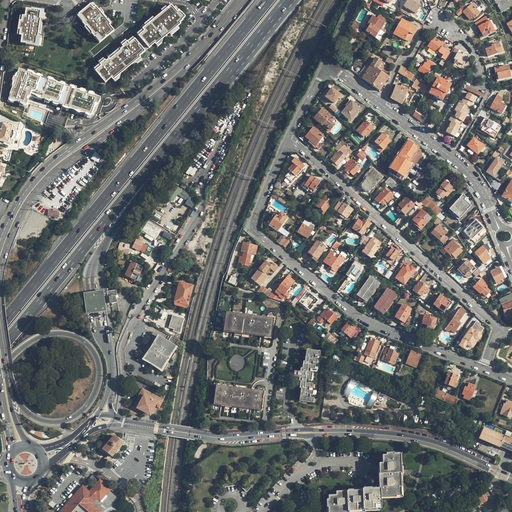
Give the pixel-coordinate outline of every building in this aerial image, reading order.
[(407,0),(401,10),(410,16),(412,13),(413,13),(418,4),(421,0),(407,0)] [(479,14),(476,17),(475,15),(472,18),(474,21),(484,12),(474,0),(466,7),(467,8),(472,4),(479,14)] [(511,0),(500,0),(495,3),(500,11),(511,3),(511,0)] [(511,6),(511,3),(500,11),(501,13),(511,6)] [(464,5),(455,13),(458,17),(462,13),(469,20),(475,15),(476,17),(479,14),(472,4),(467,8),(466,7),(464,5)] [(114,34),(92,6),(77,18),(99,47),(114,34)] [(172,6),(136,37),(150,53),(186,21),(172,6)] [(35,51),(40,15),(26,13),(25,20),(19,19),(16,39),(21,40),(19,48),(35,51)] [(376,19),(382,23),(385,18),(378,14),(376,19)] [(376,19),(372,16),(368,23),(370,24),(365,32),(375,38),(378,40),(378,42),(380,43),(381,42),(383,37),(382,36),(384,33),(383,32),(379,30),(381,28),(384,23),(382,23),(376,19)] [(394,33),(393,34),(404,40),(409,33),(412,36),(417,28),(400,18),(397,24),(398,25),(394,33)] [(489,21),(478,27),(482,35),(488,32),(489,35),(494,32),(492,26),(489,21)] [(358,25),(354,23),(351,30),(356,34),(359,30),(358,25)] [(449,48),(434,38),(428,48),(438,54),(439,53),(443,56),(441,58),(446,61),(450,54),(447,51),(449,48)] [(144,56),(132,41),(93,72),(105,87),(144,56)] [(489,48),(485,49),(487,57),(502,53),(498,43),(491,45),(491,47),(489,48)] [(386,46),(382,52),(388,57),(392,51),(386,46)] [(455,49),(452,55),(455,57),(454,60),(455,61),(452,67),(460,71),(463,67),(469,56),(469,55),(468,54),(466,53),(465,53),(465,54),(464,53),(463,56),(459,54),(460,51),(455,49)] [(370,65),(368,68),(373,72),(376,68),(377,69),(382,63),(375,58),(372,62),(370,65)] [(422,65),(418,72),(427,77),(435,65),(428,61),(427,64),(426,63),(424,66),(422,65)] [(402,67),(398,73),(413,82),(416,76),(402,67)] [(495,69),(497,81),(511,79),(509,67),(495,69)] [(365,73),(362,78),(366,81),(373,72),(368,68),(365,72),(365,73)] [(373,72),(366,81),(373,86),(382,72),(379,71),(377,69),(376,68),(373,72)] [(418,77),(413,86),(423,92),(421,95),(423,96),(413,116),(421,122),(427,115),(420,110),(429,94),(442,102),(451,86),(438,78),(441,73),(437,71),(430,85),(418,77)] [(382,72),(373,86),(380,92),(389,77),(382,72)] [(20,85),(21,87),(23,109),(41,117),(52,108),(50,89),(35,82),(34,77),(28,74),(20,80),(21,81),(20,81),(22,84),(20,85)] [(37,78),(34,77),(35,82),(50,89),(52,108),(41,117),(44,118),(56,109),(53,86),(37,80),(37,78)] [(457,85),(462,88),(461,89),(464,90),(464,89),(483,99),(485,96),(459,82),(457,85)] [(396,86),(390,100),(402,105),(408,92),(409,93),(411,89),(402,85),(401,88),(396,86)] [(328,89),(323,96),(335,105),(338,99),(340,101),(343,97),(332,89),(331,90),(330,89),(329,90),(328,89)] [(452,123),(446,133),(455,138),(477,98),(468,93),(465,99),(464,98),(462,103),(460,102),(449,121),(452,123)] [(492,113),(500,118),(501,115),(503,116),(508,107),(501,103),(503,99),(498,96),(490,109),(493,111),(492,113)] [(347,108),(341,114),(351,123),(355,119),(354,119),(362,110),(357,105),(356,106),(352,102),(352,103),(350,102),(346,107),(347,108)] [(332,105),(329,109),(335,113),(337,110),(332,105)] [(323,109),(314,119),(329,133),(335,127),(333,124),(336,121),(323,109)] [(483,127),(481,131),(495,139),(501,128),(488,120),(491,115),(482,111),(479,115),(485,118),(480,126),(483,127)] [(503,126),(508,128),(509,126),(511,127),(511,120),(507,118),(503,126)] [(7,124),(0,122),(0,133),(1,134),(0,136),(0,140),(13,144),(14,140),(15,140),(16,140),(16,138),(17,137),(17,136),(17,135),(17,134),(17,133),(17,132),(16,131),(16,130),(16,129),(16,128),(15,127),(15,126),(12,126),(7,124)] [(26,123),(22,122),(13,148),(18,149),(18,148),(19,147),(19,145),(20,141),(21,140),(22,139),(22,137),(22,135),(22,134),(22,133),(26,123)] [(366,122),(357,132),(364,138),(365,137),(367,138),(372,133),(373,134),(377,130),(377,129),(368,122),(367,123),(366,122)] [(313,129),(305,138),(309,142),(308,143),(315,150),(317,150),(319,151),(328,141),(313,129)] [(382,135),(375,143),(379,148),(378,148),(377,149),(377,151),(380,154),(391,143),(388,139),(389,137),(385,134),(383,136),(382,135)] [(394,144),(397,146),(401,140),(403,137),(399,134),(394,141),(395,142),(394,144)] [(469,151),(471,154),(475,156),(476,154),(478,156),(481,153),(482,154),(487,149),(475,138),(468,146),(471,149),(469,151)] [(390,171),(388,173),(402,182),(412,166),(415,168),(422,157),(421,152),(418,150),(420,147),(410,140),(389,170),(390,171)] [(331,166),(336,170),(349,155),(343,149),(345,146),(341,143),(335,150),(338,153),(331,161),(334,163),(331,166)] [(487,173),(501,183),(511,168),(497,158),(498,156),(502,158),(502,157),(496,152),(492,157),(496,160),(487,173)] [(358,157),(364,162),(367,158),(361,153),(358,157)] [(385,166),(388,168),(396,156),(393,154),(390,157),(385,166)] [(389,156),(381,169),(382,170),(385,166),(390,157),(389,156)] [(286,178),(293,183),(297,178),(298,179),(307,168),(303,164),(304,163),(301,159),(299,161),(296,158),(293,163),(294,164),(289,170),(291,172),(286,178)] [(345,172),(349,176),(350,174),(354,177),(360,171),(356,168),(358,166),(352,160),(346,165),(349,168),(345,172)] [(186,171),(192,177),(197,170),(192,165),(186,171)] [(368,193),(369,194),(383,178),(373,169),(359,184),(362,187),(362,189),(365,193),(368,193)] [(312,177),(304,188),(308,191),(313,194),(321,183),(316,179),(316,180),(312,177)] [(390,179),(385,184),(401,197),(406,191),(390,179)] [(441,188),(436,194),(443,200),(446,197),(447,199),(455,190),(449,184),(449,183),(447,181),(440,188),(441,188)] [(511,182),(510,181),(499,199),(511,207),(511,182)] [(189,197),(174,184),(163,196),(171,203),(178,194),(186,201),(189,197)] [(381,204),(384,207),(387,203),(388,204),(394,198),(393,197),(395,195),(391,192),(389,194),(388,193),(390,191),(387,188),(385,190),(384,190),(375,201),(380,205),(381,204)] [(402,213),(406,216),(415,206),(413,204),(417,200),(406,191),(401,198),(404,200),(399,206),(399,207),(398,209),(397,208),(395,211),(400,215),(402,213)] [(190,196),(185,203),(192,208),(197,200),(190,196)] [(316,211),(324,216),(333,203),(325,197),(323,200),(318,196),(313,203),(316,206),(318,208),(316,211)] [(463,196),(448,212),(459,221),(472,207),(470,206),(471,205),(469,202),(467,199),(463,196)] [(427,198),(422,204),(437,217),(442,211),(427,198)] [(334,210),(347,220),(354,211),(345,204),(343,206),(340,203),(334,210)] [(58,218),(59,211),(48,209),(47,216),(58,218)] [(416,227),(421,231),(432,219),(420,209),(411,219),(416,223),(415,224),(416,227)] [(439,218),(442,221),(445,218),(443,217),(444,216),(443,216),(446,212),(443,210),(442,211),(437,217),(439,218)] [(278,242),(282,246),(292,232),(288,230),(287,232),(282,228),(288,218),(281,213),(278,217),(275,215),(269,224),(271,225),(270,226),(278,232),(279,231),(285,235),(283,237),(282,236),(278,242)] [(367,229),(368,229),(371,226),(369,225),(372,221),(369,218),(366,222),(364,221),(363,222),(359,219),(356,225),(355,224),(354,224),(354,225),(354,226),(354,227),(352,229),(362,236),(363,235),(364,235),(367,232),(366,231),(367,229)] [(430,234),(439,242),(449,232),(445,228),(444,229),(440,225),(443,222),(442,221),(439,218),(434,224),(436,226),(430,234)] [(141,230),(146,233),(144,236),(153,242),(162,228),(148,219),(141,230)] [(467,229),(464,232),(472,241),(484,229),(485,228),(478,220),(476,221),(469,227),(468,226),(466,228),(467,229)] [(296,232),(308,240),(316,227),(311,225),(309,228),(306,226),(307,225),(304,223),(303,225),(301,224),(296,232)] [(310,258),(316,262),(326,249),(322,246),(323,244),(321,243),(320,244),(318,242),(320,240),(315,236),(305,251),(312,256),(310,258)] [(362,253),(372,260),(382,245),(372,238),(371,239),(368,237),(360,248),(363,251),(362,253)] [(135,239),(132,248),(144,253),(148,244),(135,239)] [(443,250),(452,259),(453,257),(456,260),(463,252),(452,241),(443,250)] [(129,252),(129,243),(119,243),(119,252),(129,252)] [(244,243),(239,264),(242,264),(242,266),(249,268),(253,255),(256,256),(259,247),(244,243)] [(483,246),(475,253),(484,265),(491,259),(487,254),(489,251),(485,246),(483,247),(483,246)] [(383,260),(391,266),(402,252),(398,248),(396,251),(392,248),(383,260)] [(329,268),(336,273),(348,256),(343,252),(338,259),(333,256),(335,253),(332,251),(324,262),(330,267),(329,268)] [(121,257),(118,264),(123,266),(126,260),(121,257)] [(252,280),(251,282),(255,285),(257,284),(261,287),(269,277),(267,276),(272,270),(275,274),(280,268),(268,259),(252,279),(252,280)] [(125,275),(125,276),(140,282),(145,270),(142,269),(143,268),(129,261),(127,266),(126,266),(123,274),(125,275)] [(457,271),(466,280),(474,272),(477,277),(482,273),(479,269),(478,271),(475,268),(474,269),(467,261),(464,265),(462,263),(460,265),(462,267),(457,271)] [(349,278),(338,292),(340,294),(353,281),(355,282),(365,269),(356,262),(348,272),(349,273),(347,276),(349,278)] [(402,270),(396,279),(405,286),(417,270),(412,267),(408,265),(407,266),(406,265),(405,267),(403,265),(401,269),(402,270)] [(502,267),(490,273),(497,286),(503,283),(502,280),(507,278),(502,267)] [(390,271),(385,277),(389,280),(394,274),(390,271)] [(232,277),(229,283),(237,287),(240,280),(232,277)] [(357,297),(367,304),(372,298),(371,297),(372,296),(373,296),(377,291),(376,290),(378,288),(379,288),(381,286),(380,285),(380,284),(371,277),(371,278),(370,277),(367,281),(368,281),(367,283),(365,282),(360,290),(361,291),(357,297)] [(474,285),(472,287),(484,299),(490,292),(487,289),(488,288),(482,279),(476,286),(474,285)] [(290,294),(291,293),(292,292),(293,291),(292,289),(291,288),(293,286),(286,280),(281,285),(280,284),(274,291),(280,296),(279,297),(284,301),(286,298),(288,299),(290,296),(288,294),(290,294)] [(420,282),(413,291),(422,298),(425,294),(427,295),(430,291),(428,289),(429,288),(420,282)] [(189,300),(195,301),(196,297),(190,295),(193,286),(182,283),(179,295),(177,294),(175,302),(188,305),(188,303),(189,300)] [(307,285),(290,306),(292,308),(293,306),(294,307),(299,302),(310,312),(319,301),(305,290),(308,286),(307,285)] [(263,287),(258,293),(264,295),(274,300),(277,297),(273,293),(272,292),(273,291),(269,289),(268,290),(263,287)] [(115,290),(107,291),(108,297),(110,297),(113,320),(116,319),(115,313),(117,313),(115,296),(116,296),(115,290)] [(374,309),(383,316),(388,309),(389,310),(394,304),(393,303),(394,301),(396,301),(398,298),(397,297),(398,296),(388,290),(387,291),(386,290),(384,293),(385,294),(383,297),(382,296),(379,300),(380,301),(379,303),(377,302),(374,307),(374,309)] [(83,293),(86,314),(100,312),(106,312),(103,291),(97,291),(83,293)] [(433,297),(426,306),(430,309),(432,306),(433,307),(434,306),(444,314),(450,305),(447,302),(448,300),(441,295),(438,300),(433,297)] [(502,299),(500,301),(504,311),(503,311),(506,319),(511,317),(511,296),(511,295),(502,299)] [(404,305),(394,320),(404,326),(410,315),(412,311),(404,305)] [(263,317),(227,312),(225,330),(272,337),(275,317),(268,316),(268,314),(270,313),(271,312),(273,312),(276,312),(277,314),(281,310),(279,308),(277,307),(273,307),(265,310),(264,312),(263,317)] [(327,309),(321,317),(331,325),(338,317),(334,314),(333,315),(327,309)] [(450,324),(445,330),(449,333),(450,331),(454,335),(461,326),(459,324),(465,315),(465,314),(466,312),(461,309),(455,316),(454,315),(452,317),(454,318),(453,320),(451,318),(448,322),(450,324)] [(420,313),(419,321),(423,322),(422,325),(425,326),(424,328),(433,331),(434,326),(438,327),(439,321),(436,320),(437,318),(426,316),(427,313),(422,311),(420,313)] [(180,333),(184,319),(172,315),(169,327),(174,329),(173,331),(180,333)] [(313,319),(307,325),(311,328),(316,322),(313,319)] [(471,349),(472,349),(478,341),(478,340),(480,340),(481,339),(482,338),(482,336),(482,335),(481,334),(485,329),(480,326),(481,325),(477,322),(472,329),(471,328),(462,341),(462,342),(459,346),(464,350),(464,349),(469,352),(471,349)] [(349,323),(339,334),(344,337),(346,334),(352,340),(359,331),(349,323)] [(327,332),(323,338),(334,347),(339,341),(327,332)] [(159,336),(144,359),(161,370),(176,347),(159,336)] [(367,357),(365,362),(371,365),(372,362),(373,362),(381,343),(369,338),(368,341),(370,341),(364,355),(367,357)] [(386,348),(381,360),(395,366),(399,355),(396,354),(397,352),(386,348)] [(300,400),(314,402),(314,397),(310,397),(311,395),(313,395),(314,390),(309,390),(310,387),(313,387),(313,383),(309,383),(310,380),(312,380),(313,372),(311,371),(311,368),(315,369),(316,365),(313,365),(313,361),(318,362),(318,358),(316,358),(316,355),(320,355),(321,351),(308,349),(306,362),(305,362),(304,369),(302,368),(302,372),(295,371),(294,377),(300,378),(300,381),(301,381),(300,388),(302,388),(300,400)] [(411,352),(406,364),(416,369),(422,356),(411,352)] [(357,362),(363,365),(365,358),(364,358),(364,356),(359,354),(359,356),(356,355),(354,360),(357,361),(357,362)] [(448,377),(445,385),(454,389),(459,377),(460,378),(460,376),(453,373),(453,372),(448,370),(447,373),(448,373),(447,377),(448,377)] [(404,376),(397,373),(394,380),(401,383),(404,376)] [(465,396),(464,399),(470,401),(471,398),(474,399),(478,390),(474,389),(475,387),(469,384),(468,389),(466,388),(463,395),(465,396)] [(217,385),(214,404),(261,411),(264,391),(217,385)] [(160,398),(143,389),(139,396),(143,398),(137,408),(148,414),(152,413),(156,405),(161,407),(164,400),(162,399),(163,396),(161,395),(160,398)] [(437,390),(434,397),(458,408),(460,401),(456,399),(437,390)] [(381,394),(375,406),(379,408),(401,410),(403,405),(381,394)] [(503,411),(501,415),(511,419),(511,416),(511,403),(508,401),(506,405),(505,405),(502,411),(503,411)] [(511,440),(484,428),(479,440),(499,449),(500,448),(511,452),(511,440)] [(114,436),(103,449),(112,457),(124,444),(114,436)] [(329,496),(328,511),(363,511),(380,511),(380,500),(396,500),(396,499),(402,499),(402,475),(403,475),(403,456),(388,456),(388,458),(384,458),(384,465),(382,465),(382,476),(380,476),(380,491),(337,491),(337,496),(329,496)] [(101,511),(93,503),(97,499),(100,502),(111,489),(100,480),(89,492),(83,486),(60,511),(101,511)] [(475,499),(479,506),(489,501),(485,494),(475,499)]
